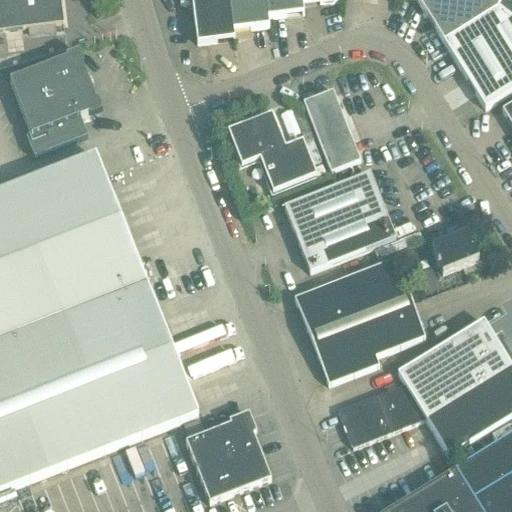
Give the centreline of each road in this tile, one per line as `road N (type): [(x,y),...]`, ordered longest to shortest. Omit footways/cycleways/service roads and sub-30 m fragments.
road 1 (unclassified): [(175,113),(366,40),(384,41),(400,51),(511,234)]
road 2 (unclassified): [(331,511),(175,113)]
